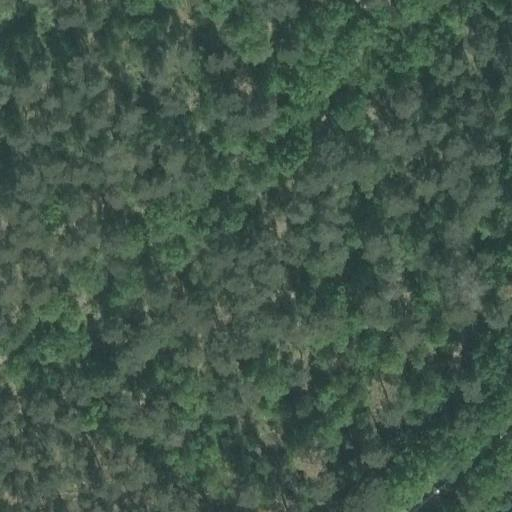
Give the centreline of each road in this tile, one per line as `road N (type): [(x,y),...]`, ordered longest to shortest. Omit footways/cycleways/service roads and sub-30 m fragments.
road 1 (track): [(0,365),(461,0)]
road 2 (unknown): [(0,407),(176,391),(368,291),(511,185)]
road 3 (unclassified): [(399,511),(511,420)]
